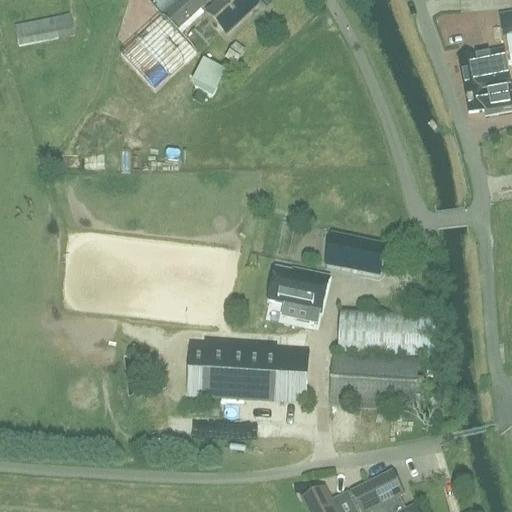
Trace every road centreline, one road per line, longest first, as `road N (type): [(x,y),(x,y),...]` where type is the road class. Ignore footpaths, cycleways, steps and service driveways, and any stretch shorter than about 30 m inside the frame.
road 1 (unclassified): [(453,437),(238,478),(0,467)]
road 2 (unclassified): [(481,215),(420,218),(372,81),(328,0)]
road 3 (unclassified): [(481,215),(474,167),(418,0)]
road 4 (unclassified): [(494,428),(505,407),(481,215)]
